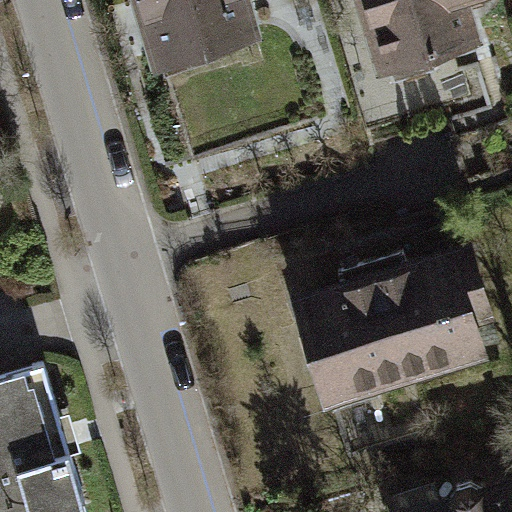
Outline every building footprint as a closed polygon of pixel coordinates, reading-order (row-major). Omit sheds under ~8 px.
[(143,0),(164,68),(212,54),(207,39),(250,26),(242,0),(143,0)] [(367,0),(391,73),(440,58),(435,42),(470,31),(461,4),(472,0),(367,0)] [(360,276),(301,295),(334,403),(382,388),(377,372),(477,341),(467,309),(484,304),(466,245),(408,262),(404,248),(356,263),(360,276)] [(0,511),(77,511),(75,502),(82,500),(41,360),(0,372),(0,511)] [(452,499),(404,511),(511,511),(511,480),(483,489),(476,481),(463,480),(453,486),(452,499)]
